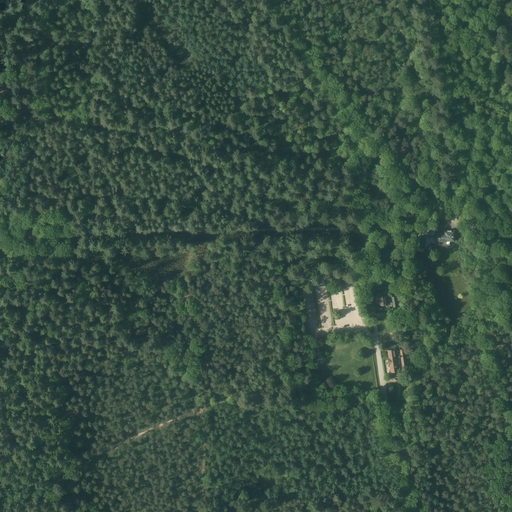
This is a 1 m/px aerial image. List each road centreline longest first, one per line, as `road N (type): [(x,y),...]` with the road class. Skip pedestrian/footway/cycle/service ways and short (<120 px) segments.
road 1 (track): [(241,229),(0,233)]
road 2 (track): [(451,226),(414,0)]
road 3 (track): [(384,227),(399,216),(509,213)]
